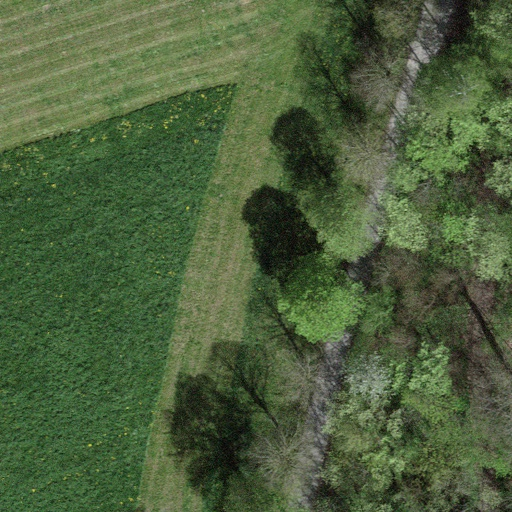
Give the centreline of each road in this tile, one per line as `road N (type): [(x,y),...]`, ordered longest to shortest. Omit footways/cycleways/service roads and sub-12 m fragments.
road 1 (unclassified): [(305,511),(318,417),(437,0)]
road 2 (track): [(495,511),(479,234),(511,23)]
